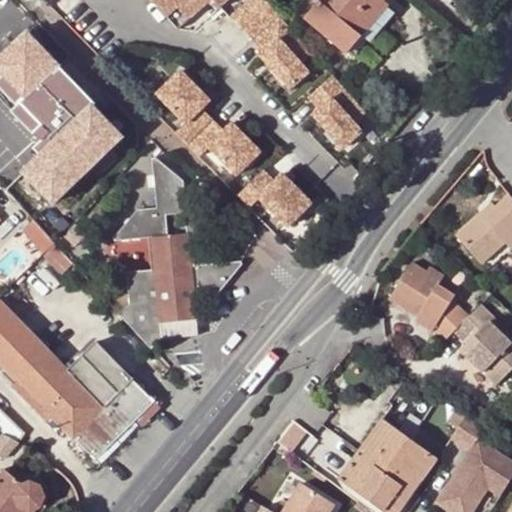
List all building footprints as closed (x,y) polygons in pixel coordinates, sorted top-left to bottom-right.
[(149,0),(147,2),(176,35),(211,4),(219,14),(234,0),(149,0)] [(254,0),(231,21),(252,45),(279,21),(260,0),(254,0)] [(345,60),(360,43),(353,37),(380,7),(385,0),(384,0),(323,0),(304,24),(345,60)] [(386,12),(380,7),(353,37),(360,43),(386,12)] [(262,58),(259,60),(289,94),(308,78),(300,69),(312,59),(279,21),(252,45),(251,46),(262,58)] [(95,107),(26,37),(0,62),(0,75),(3,79),(25,101),(20,106),(41,129),(34,136),(35,136),(42,144),(33,152),(40,159),(24,176),(54,207),(122,140),(92,110),(95,107)] [(174,139),(185,151),(211,125),(200,114),(208,106),(179,77),(155,100),(184,129),(174,139)] [(20,106),(25,101),(3,79),(0,82),(0,93),(16,110),(20,106)] [(364,118),(331,81),(307,102),(318,114),(312,120),(342,153),(360,137),(353,129),(364,118)] [(20,106),(16,110),(11,115),(33,138),(35,136),(34,136),(41,129),(20,106)] [(211,125),(185,151),(197,163),(208,153),(235,181),(259,158),(230,129),(223,137),(211,125)] [(159,162),(154,162),(158,211),(139,213),(116,240),(116,245),(150,242),(160,242),(162,273),(152,274),(128,276),(130,307),(119,317),(152,353),(163,342),(161,327),(199,323),(196,299),(219,296),(241,269),(241,265),(194,269),(191,245),(201,243),(212,230),(219,237),(224,227),(219,222),(222,218),(222,213),(188,216),(186,185),(159,162)] [(260,177),(235,201),(247,214),(256,204),(285,233),(308,210),(279,180),(271,188),(260,177)] [(511,208),(504,200),(493,211),(479,224),(473,219),(452,240),(478,267),(499,246),(507,254),(511,249),(511,208)] [(488,205),(473,219),(479,224),(493,211),(488,205)] [(22,234),(43,257),(54,246),(33,224),(22,234)] [(162,273),(160,242),(150,242),(152,274),(162,273)] [(439,282),(425,273),(411,265),(388,300),(417,319),(414,323),(433,335),(435,331),(447,341),(454,334),(468,319),(452,302),(457,293),(439,282)] [(429,267),(425,273),(439,282),(443,276),(429,267)] [(96,346),(67,374),(0,306),(0,366),(18,385),(13,390),(45,422),(49,417),(74,442),(76,441),(93,459),(154,399),(157,397),(148,388),(142,393),(96,346)] [(511,344),(487,322),(491,317),(480,307),(468,319),(454,334),(466,345),(478,355),(472,362),(497,386),(511,370),(511,344)] [(511,336),(491,317),(487,322),(511,344),(511,336)] [(460,351),(472,362),(478,355),(466,345),(460,351)] [(154,399),(93,459),(103,468),(164,409),(154,399)] [(0,437),(13,444),(23,433),(0,411),(0,437)] [(398,511),(437,458),(381,420),(337,478),(384,511),(398,511)] [(298,448),(313,435),(302,421),(286,434),(298,448)] [(498,494),(511,471),(511,462),(474,439),(434,502),(450,511),(468,511),(485,486),(498,494)] [(0,511),(38,511),(40,511),(42,508),(44,505),(44,501),(44,497),(43,494),(41,491),(39,488),(36,486),(33,484),(29,484),(19,487),(4,475),(0,480),(0,511)] [(329,511),(334,505),(301,484),(288,506),(283,511),(329,511)] [(281,501),(273,511),(283,511),(288,506),(281,501)]
